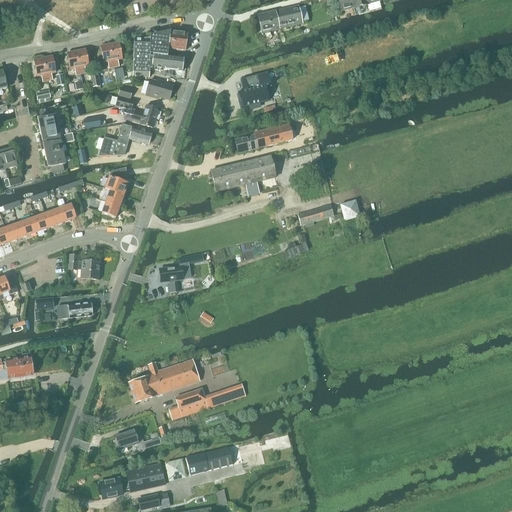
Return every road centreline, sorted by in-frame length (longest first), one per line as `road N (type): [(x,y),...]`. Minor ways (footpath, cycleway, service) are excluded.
road 1 (tertiary): [(42,511),(133,245)]
road 2 (tertiary): [(133,245),(209,24)]
road 3 (residential): [(9,54),(187,17),(209,24)]
road 4 (residential): [(0,266),(90,235),(133,245)]
